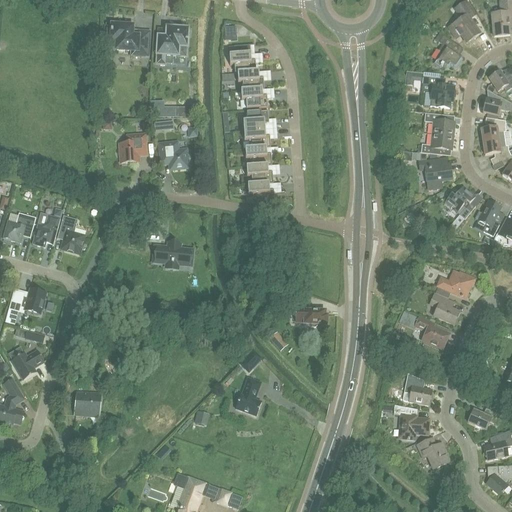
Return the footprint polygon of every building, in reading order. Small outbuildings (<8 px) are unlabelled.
[(501,15),(492,16),(494,38),(510,37),(508,22),(511,22),(511,1),(500,3),(501,15)] [(462,20),(449,29),(456,40),(461,37),(466,44),(480,35),(469,20),(475,16),(466,3),(455,10),(462,20)] [(133,28),(125,27),(112,26),(112,31),(111,31),(111,32),(108,32),(107,46),(116,47),(116,51),(141,53),(141,57),(148,57),(149,35),(139,35),(139,33),(132,33),(133,28)] [(235,28),(224,29),(225,41),(236,40),(235,28)] [(159,34),(157,65),(165,66),(172,66),(172,65),(184,66),(185,58),(186,58),(187,48),(188,36),(189,36),(190,29),(183,29),(183,31),(174,30),(167,30),(167,31),(167,35),(159,34)] [(456,45),(443,36),(439,34),(435,41),(442,46),(438,51),(442,54),(436,62),(441,66),(440,67),(442,68),(443,67),(446,69),(449,69),(450,67),(454,69),(456,69),(462,61),(461,58),(451,51),(456,45)] [(234,56),(229,57),(230,67),(234,66),(235,75),(259,73),(256,73),(255,62),(251,62),(250,55),(250,47),(254,47),(254,46),(234,48),(234,56)] [(259,73),(235,75),(237,75),(238,84),(242,84),(243,92),(241,92),(264,91),(263,79),(259,79),(259,73)] [(506,78),(504,79),(500,73),(489,80),(497,93),(503,89),(506,93),(511,89),(511,80),(510,74),(505,76),(506,78)] [(450,110),(450,103),(453,104),(454,89),(438,87),(439,79),(423,77),(422,91),(421,93),(425,94),(423,107),(437,109),(450,110)] [(264,91),(241,92),(241,102),(246,102),(246,110),(268,109),(267,97),(263,97),(262,91),(264,91)] [(486,102),(483,114),(498,118),(499,111),(511,113),(511,105),(501,99),(500,105),(486,102)] [(176,110),(177,121),(193,121),(193,110),(176,110)] [(247,123),(243,123),(244,133),(265,131),(264,125),(269,124),(268,113),(247,114),(247,123)] [(432,136),(453,138),(454,124),(444,123),(445,117),(425,115),(424,123),(433,124),(432,136)] [(505,141),(504,134),(506,133),(505,127),(506,123),(495,121),(493,129),(481,131),(483,144),(505,141)] [(265,131),(244,133),(244,142),(249,142),(249,150),(245,150),(245,151),(271,149),(270,137),(265,138),(265,131)] [(120,158),(120,165),(139,163),(139,157),(147,156),(146,136),(130,137),(130,145),(119,146),(120,151),(118,152),(117,154),(118,156),(120,158)] [(451,152),(453,138),(432,136),(431,146),(422,145),(421,155),(428,155),(442,157),(442,151),(451,152)] [(508,147),(506,147),(505,141),(483,144),(485,157),(497,155),(501,163),(511,157),(509,153),(508,147)] [(159,145),(161,166),(174,165),(174,171),(189,170),(188,165),(189,163),(189,162),(189,161),(189,160),(189,159),(189,158),(188,157),(187,156),(187,151),(176,152),(175,144),(159,145)] [(271,149),(245,151),(246,160),(250,160),(251,168),(246,168),(246,169),(272,167),(271,155),(267,156),(266,150),(271,149)] [(511,156),(511,157),(501,163),(504,168),(508,166),(509,167),(502,177),(511,184),(511,156)] [(436,162),(419,164),(420,171),(426,171),(428,190),(442,189),(441,182),(451,181),(450,167),(437,169),(436,162)] [(272,167),(246,169),(247,178),(251,178),(252,186),(248,186),(248,187),(273,185),(272,173),(268,174),(268,168),(272,167)] [(273,185),(248,187),(248,196),(253,196),(253,201),(275,206),(274,191),(269,192),(269,186),(273,185)] [(454,193),(444,204),(451,209),(452,208),(458,212),(456,214),(460,217),(464,221),(476,208),(471,204),(476,198),(469,192),(468,194),(465,192),(467,190),(463,187),(457,195),(454,193)] [(11,198),(4,196),(1,208),(7,210),(11,198)] [(483,233),(487,235),(493,238),(499,226),(494,223),(501,209),(488,202),(482,215),(478,213),(475,220),(485,226),(483,230),(483,233)] [(16,225),(8,223),(3,240),(21,245),(22,238),(30,240),(36,220),(19,215),(16,225)] [(38,226),(33,246),(45,249),(46,245),(53,247),(60,221),(49,217),(41,215),(38,226)] [(77,225),(62,221),(58,236),(65,237),(61,251),(80,256),(85,237),(74,235),(77,225)] [(511,223),(511,224),(506,221),(498,236),(506,240),(507,237),(511,239),(511,223)] [(146,241),(147,233),(135,232),(134,239),(146,241)] [(493,242),(485,238),(483,242),(490,246),(493,242)] [(155,248),(154,252),(153,264),(166,265),(166,269),(178,270),(178,266),(191,267),(193,251),(180,250),(180,246),(168,245),(168,249),(155,248)] [(438,288),(435,294),(448,300),(450,294),(465,300),(471,288),(469,287),(473,279),(460,274),(459,275),(453,273),(448,286),(439,282),(437,288),(438,288)] [(273,291),(283,299),(287,293),(276,286),(273,291)] [(14,292),(9,311),(17,313),(19,314),(20,310),(25,311),(25,312),(40,316),(41,311),(42,312),(45,303),(44,302),(46,295),(30,291),(28,298),(24,297),(25,294),(14,292)] [(434,318),(453,326),(459,314),(447,309),(449,303),(434,296),(430,306),(437,309),(434,318)] [(304,326),(327,326),(327,317),(325,317),(325,312),(314,312),(314,310),(305,309),(305,312),(295,312),(295,324),(304,325),(304,326)] [(404,311),(401,319),(416,326),(419,318),(404,311)] [(434,325),(419,318),(416,326),(427,331),(422,342),(443,351),(449,338),(432,330),(434,325)] [(25,332),(23,340),(41,345),(43,337),(25,332)] [(287,347),(276,334),(270,339),(281,352),(287,347)] [(109,347),(106,359),(121,362),(124,351),(109,347)] [(23,382),(36,375),(32,369),(34,367),(35,369),(44,364),(37,353),(27,359),(24,355),(12,363),(23,382)] [(249,373),(261,360),(253,353),(241,366),(249,373)] [(429,407),(430,400),(432,391),(419,389),(421,381),(408,375),(404,394),(403,400),(404,402),(429,407)] [(65,403),(65,400),(70,379),(62,377),(56,400),(65,403)] [(240,397),(235,410),(256,418),(261,404),(254,402),(260,385),(248,380),(242,397),(240,397)] [(23,399),(19,393),(12,381),(4,386),(11,398),(7,400),(5,408),(0,407),(0,408),(0,423),(12,427),(13,424),(20,426),(21,422),(24,420),(22,418),(23,413),(12,410),(14,405),(23,399)] [(99,419),(101,400),(102,395),(76,394),(74,417),(99,419)] [(394,407),(394,416),(401,416),(399,440),(415,442),(415,436),(428,437),(429,421),(416,420),(417,411),(394,407)] [(473,411),(468,423),(486,431),(490,423),(496,426),(501,416),(488,410),(485,416),(473,411)] [(204,427),(207,415),(197,413),(194,424),(204,427)] [(499,445),(485,448),(488,462),(507,458),(505,448),(511,446),(511,443),(511,437),(509,432),(497,437),(499,445)] [(432,440),(417,447),(423,459),(427,458),(433,471),(449,463),(441,445),(435,448),(432,440)] [(489,481),(486,485),(500,497),(506,489),(506,485),(505,484),(509,480),(511,480),(511,466),(487,468),(488,480),(489,481)] [(177,488),(170,506),(178,509),(177,511),(195,511),(196,511),(202,496),(205,497),(209,487),(188,479),(187,480),(178,476),(174,486),(177,488)] [(221,491),(217,503),(227,507),(231,495),(221,491)]
